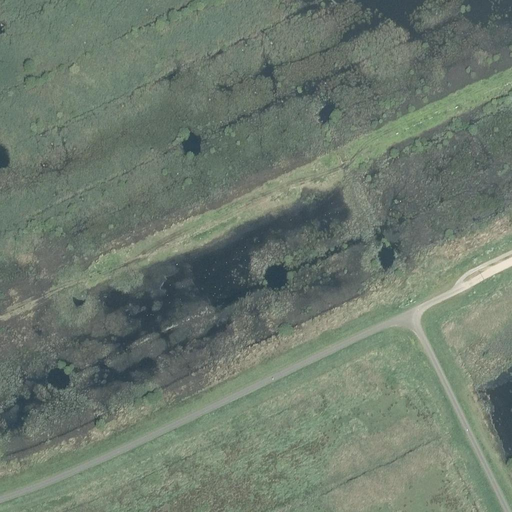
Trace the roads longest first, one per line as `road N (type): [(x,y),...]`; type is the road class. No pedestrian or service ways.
road 1 (unclassified): [(409,313),(0,499)]
road 2 (unclassified): [(506,511),(409,313)]
